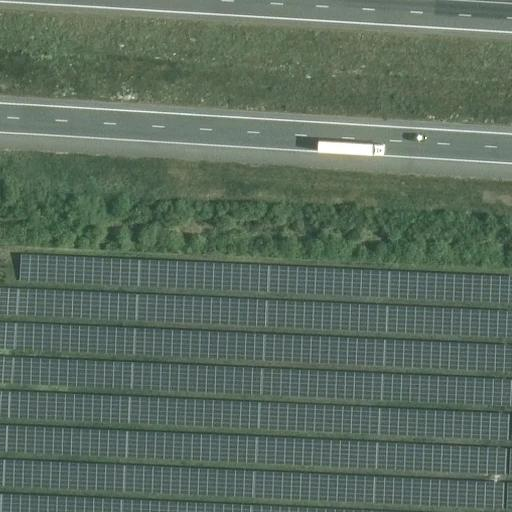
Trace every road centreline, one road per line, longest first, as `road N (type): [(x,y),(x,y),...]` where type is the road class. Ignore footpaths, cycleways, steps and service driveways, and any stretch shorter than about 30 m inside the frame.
road 1 (motorway): [(0,116),(511,148)]
road 2 (motorway): [(511,19),(195,0)]
